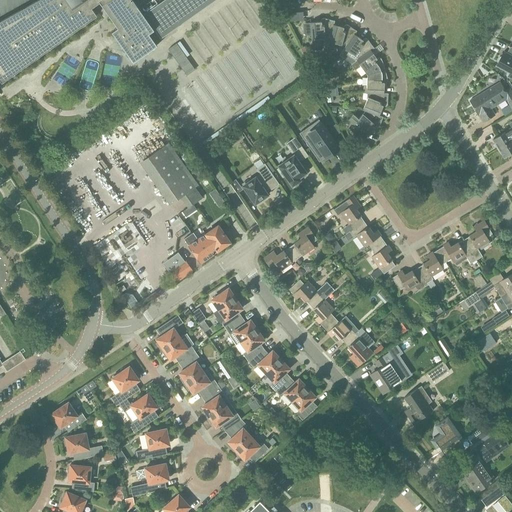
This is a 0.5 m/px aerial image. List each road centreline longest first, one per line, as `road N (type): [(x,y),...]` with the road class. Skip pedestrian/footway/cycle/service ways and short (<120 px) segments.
road 1 (residential): [(460,511),(296,335),(239,254)]
road 2 (tertiary): [(92,324),(87,272),(0,132)]
road 3 (residential): [(493,190),(414,239),(359,170)]
road 4 (residential): [(359,170),(239,254)]
road 5 (residential): [(201,452),(127,327)]
road 6 (residential): [(239,254),(127,327)]
road 7 (residential): [(33,511),(52,463),(22,399)]
